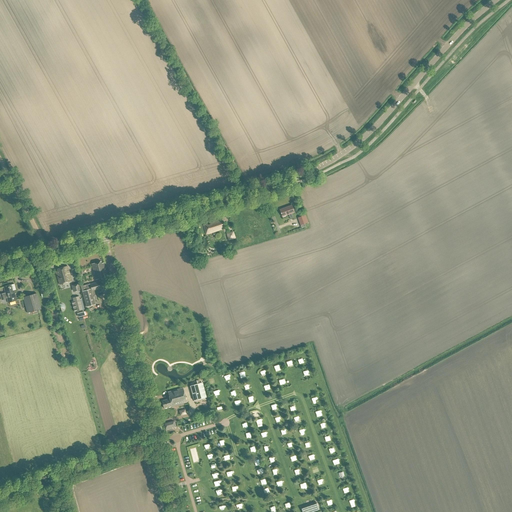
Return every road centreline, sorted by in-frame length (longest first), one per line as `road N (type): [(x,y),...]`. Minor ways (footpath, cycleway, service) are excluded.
road 1 (tertiary): [(103,234),(334,158),(496,0)]
road 2 (tertiary): [(176,511),(103,234)]
road 3 (track): [(0,493),(155,433)]
